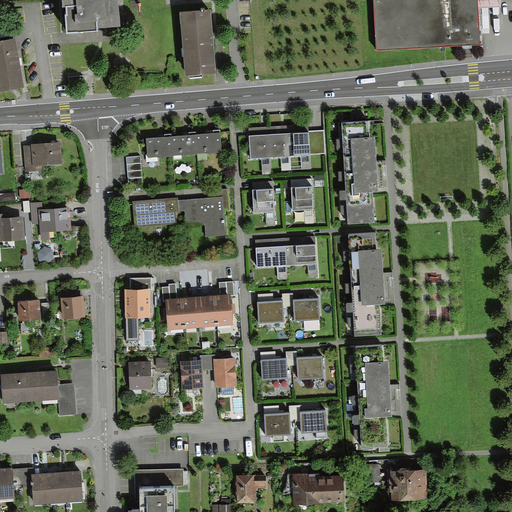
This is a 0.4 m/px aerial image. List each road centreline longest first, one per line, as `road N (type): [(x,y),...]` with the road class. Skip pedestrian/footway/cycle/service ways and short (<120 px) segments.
road 1 (residential): [(105,438),(251,430),(231,97)]
road 2 (residential): [(511,75),(231,97)]
road 3 (residential): [(102,271),(105,438)]
road 4 (residential): [(96,109),(102,271)]
road 5 (residential): [(231,97),(96,109)]
